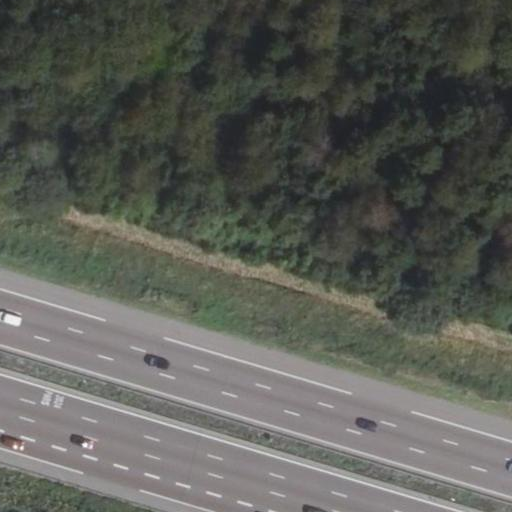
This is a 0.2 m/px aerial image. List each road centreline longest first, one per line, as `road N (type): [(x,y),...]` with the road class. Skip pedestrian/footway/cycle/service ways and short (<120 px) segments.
road 1 (motorway): [(511,469),(0,316)]
road 2 (motorway): [(0,407),(353,511)]
